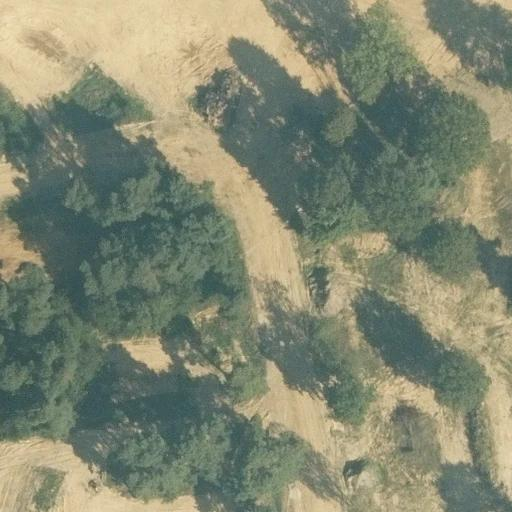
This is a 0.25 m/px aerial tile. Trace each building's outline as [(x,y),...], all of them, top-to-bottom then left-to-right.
[(200,84),(223,56),(154,0),(135,0),(128,8),(137,15),(129,25),(200,84)] [(0,41),(70,70),(84,37),(0,2),(0,41)] [(328,91),(353,67),(292,3),(267,27),(328,91)] [(448,40),(415,54),(448,127),(480,112),(448,40)] [(0,268),(39,264),(39,269),(79,264),(74,227),(0,235),(0,268)] [(422,351),(401,243),(359,251),(380,359),(422,351)] [(445,511),(431,417),(391,423),(404,511),(445,511)]
